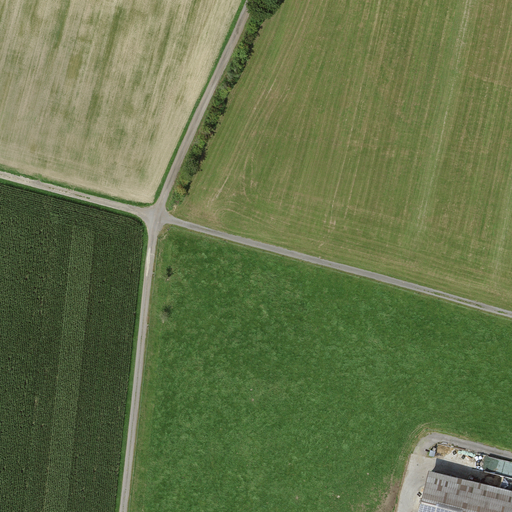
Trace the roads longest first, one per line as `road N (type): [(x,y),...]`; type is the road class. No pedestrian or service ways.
road 1 (track): [(250,0),(154,213),(122,511)]
road 2 (track): [(511,313),(154,213)]
road 3 (track): [(0,171),(154,213)]
